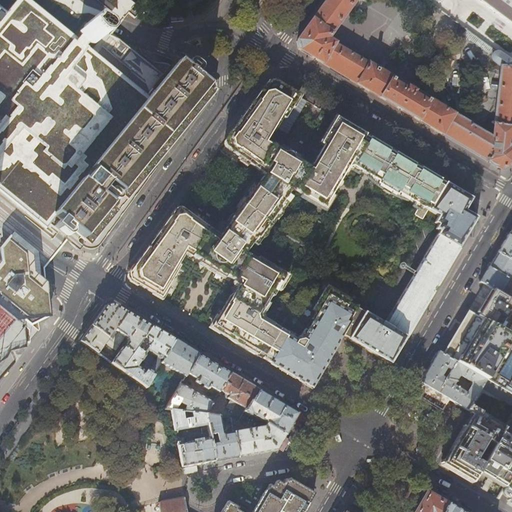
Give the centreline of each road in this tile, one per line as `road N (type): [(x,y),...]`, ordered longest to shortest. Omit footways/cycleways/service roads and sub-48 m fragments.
road 1 (residential): [(365,437),(123,295),(93,286)]
road 2 (residential): [(93,286),(117,272),(274,51)]
road 3 (residential): [(365,437),(511,193)]
road 4 (residential): [(274,51),(511,192)]
road 5 (residential): [(223,72),(219,103),(101,261),(93,286)]
road 6 (residential): [(67,0),(170,40),(223,72)]
road 7 (residential): [(365,437),(321,455),(222,474),(203,488)]
road 8 (residential): [(0,422),(93,286)]
road 9 (residential): [(491,511),(365,437)]
